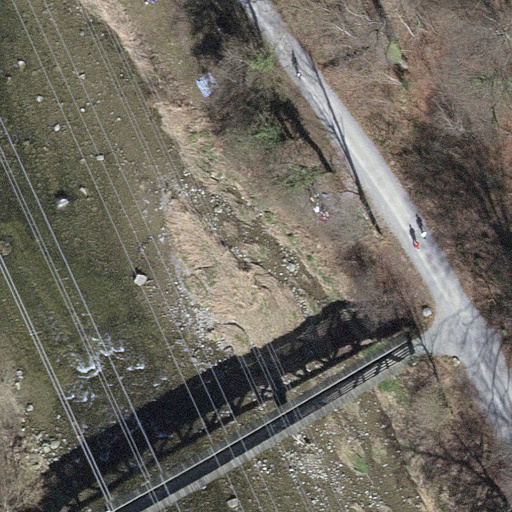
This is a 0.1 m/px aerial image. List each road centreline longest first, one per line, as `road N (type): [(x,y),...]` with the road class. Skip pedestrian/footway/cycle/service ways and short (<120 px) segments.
road 1 (track): [(252,0),(461,322)]
road 2 (track): [(461,322),(511,434)]
